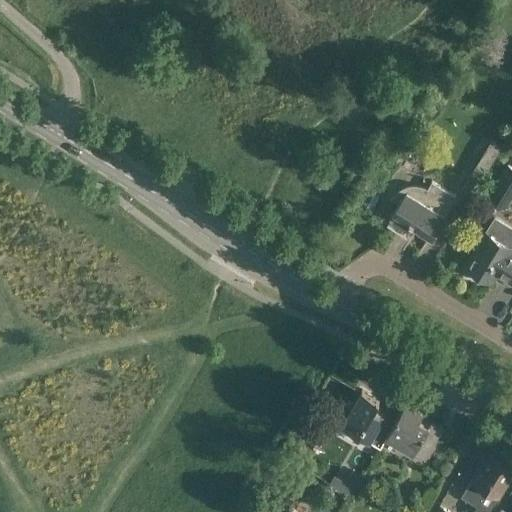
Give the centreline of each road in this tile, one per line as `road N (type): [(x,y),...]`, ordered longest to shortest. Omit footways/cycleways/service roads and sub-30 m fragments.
road 1 (secondary): [(332,301),(60,137)]
road 2 (unclassified): [(332,301),(377,261),(511,342)]
road 3 (secondary): [(511,411),(332,301)]
road 4 (unclassified): [(60,137),(76,91),(57,54),(0,0)]
